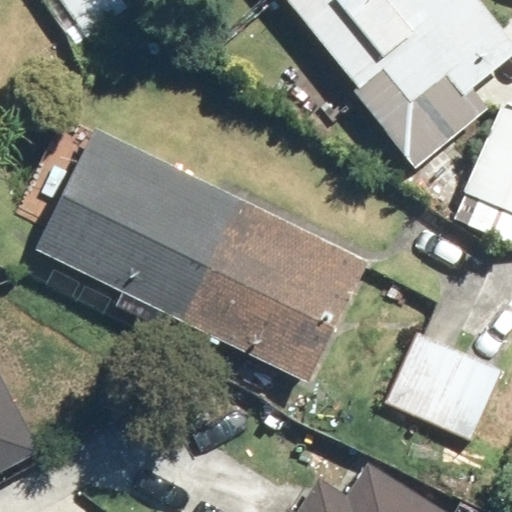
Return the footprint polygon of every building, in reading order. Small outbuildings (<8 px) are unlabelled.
[(44,0),(78,42),(131,0),(44,0)] [(458,0),(284,0),(392,146),(505,64),(458,0)] [(464,194),(511,215),(511,111),(502,107),(464,194)] [(98,129),(35,245),(304,390),(367,274),(98,129)] [(412,339),(383,410),(471,447),(501,375),(412,339)] [(0,479),(38,463),(0,379),(0,479)] [(312,484),(292,511),(436,511),(363,462),(336,501),(312,484)]
